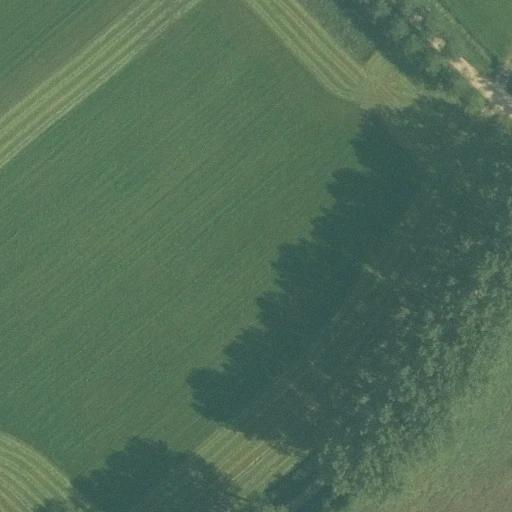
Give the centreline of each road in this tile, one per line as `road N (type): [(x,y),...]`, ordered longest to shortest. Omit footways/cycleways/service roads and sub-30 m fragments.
road 1 (track): [(282,511),(416,384),(511,235)]
road 2 (track): [(399,0),(511,110)]
